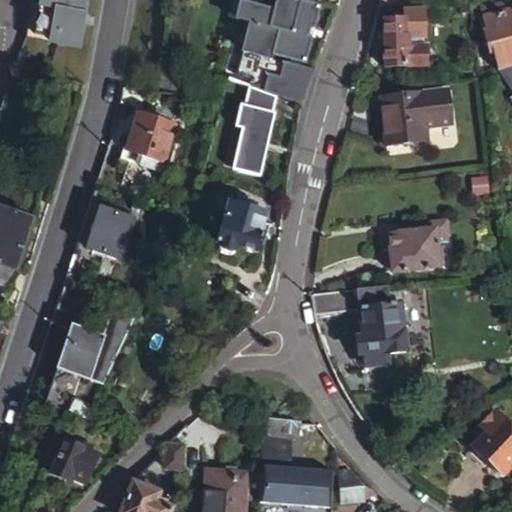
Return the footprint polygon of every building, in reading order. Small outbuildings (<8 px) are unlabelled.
[(87,0),(38,0),(38,3),(30,2),(25,33),(51,37),(50,43),(80,48),(87,0)] [(235,0),(236,0),(241,2),(237,18),(256,23),(257,19),(273,23),(272,28),(260,25),(251,57),(257,58),(249,88),(250,88),(277,97),(303,104),(315,69),(302,65),(303,60),(306,61),(321,9),(288,0),(235,0)] [(492,53),(497,72),(511,67),(511,9),(482,17),(486,32),(481,34),(488,55),(492,53)] [(418,19),(383,22),(388,67),(431,64),(429,47),(410,48),(409,38),(420,37),(418,19)] [(273,112),(277,97),(250,88),(244,107),(240,106),(233,128),(239,130),(245,132),(233,172),(255,179),(275,113),(273,112)] [(154,94),(123,89),(120,105),(147,114),(154,94)] [(421,94),(425,127),(451,124),(447,91),(421,94)] [(421,94),(381,97),(387,144),(427,140),(425,127),(421,94)] [(162,166),(175,129),(140,116),(128,151),(141,155),(138,164),(162,173),(165,167),(162,166)] [(264,225),(267,215),(227,204),(215,246),(220,247),(219,250),(221,255),(229,257),(235,253),(237,248),(256,254),(262,235),(266,236),(269,227),(264,225)] [(33,219),(0,207),(0,281),(11,285),(33,219)] [(86,252),(75,249),(70,266),(117,281),(136,222),(101,210),(86,252)] [(429,232),(389,236),(394,273),(440,268),(440,263),(446,262),(444,249),(438,250),(437,239),(449,238),(446,222),(428,224),(429,232)] [(65,283),(53,320),(71,326),(72,323),(83,288),(65,283)] [(388,285),(314,294),(311,295),(316,315),(358,309),(365,357),(386,354),(408,352),(401,304),(391,305),(388,285)] [(71,326),(43,409),(65,416),(67,416),(75,390),(98,398),(137,317),(113,309),(105,334),(72,323),(71,326)] [(388,364),(386,354),(365,357),(366,366),(388,364)] [(511,433),(510,436),(490,417),(474,432),(480,437),(461,457),(475,470),(480,465),(496,481),(511,463),(511,433)] [(295,424),(268,418),(266,433),(288,438),(292,439),(295,424)] [(287,470),(288,438),(266,433),(263,442),(257,508),(305,511),(327,511),(331,473),(287,470)] [(69,473),(84,477),(91,455),(84,453),(86,447),(75,444),(74,450),(60,445),(51,478),(66,482),(69,473)] [(181,445),(168,444),(166,467),(179,468),(181,445)] [(243,511),(248,470),(205,466),(200,511),(243,511)] [(81,487),(84,477),(69,473),(66,482),(81,487)] [(349,474),(337,474),(338,507),(359,507),(359,493),(349,474)] [(167,511),(169,508),(154,502),(156,495),(130,485),(119,511),(167,511)]
